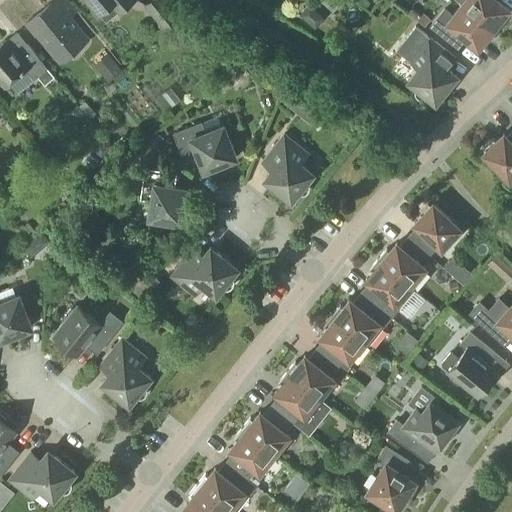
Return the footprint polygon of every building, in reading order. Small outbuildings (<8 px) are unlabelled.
[(61,60),(86,39),(69,19),(76,12),(66,0),(55,0),(26,24),(35,36),(39,33),(61,60)] [(87,0),(99,14),(111,5),(119,14),(137,0),(87,0)] [(164,0),(150,0),(144,6),(165,32),(180,20),(164,0)] [(502,18),(509,9),(497,0),(457,0),(462,4),(497,31),(505,21),(502,18)] [(489,42),(497,31),(462,4),(452,16),(444,10),(431,27),(453,44),(461,34),(478,48),(485,39),(489,42)] [(308,5),(300,16),(316,29),(325,19),(308,5)] [(408,12),(418,20),(423,13),(414,5),(408,12)] [(428,98),(429,97),(436,102),(456,76),(447,69),(456,58),(417,28),(399,52),(420,68),(410,81),(416,86),(415,87),(415,89),(414,91),(414,92),(415,94),(415,95),(416,97),(417,98),(419,99),(420,99),(422,100),(423,100),(425,99),(427,99),(428,98)] [(28,45),(16,54),(5,41),(0,45),(0,79),(5,86),(26,70),(34,80),(48,69),(28,45)] [(109,83),(122,71),(109,55),(96,66),(104,75),(109,83)] [(294,91),(285,103),(298,113),(307,101),(294,91)] [(79,106),(78,106),(89,119),(90,120),(90,119),(92,117),(96,114),(85,101),(79,106)] [(205,133),(201,123),(174,134),(185,160),(198,155),(204,170),(209,168),(210,173),(225,167),(223,163),(236,158),(224,126),(205,133)] [(511,132),(507,137),(504,134),(496,141),(493,138),(483,148),(486,151),(484,153),(510,180),(511,178),(511,132)] [(151,143),(159,150),(160,150),(162,152),(169,142),(158,134),(151,143)] [(308,181),(307,180),(312,173),(300,163),(308,153),(284,134),(262,162),(273,170),(266,179),(292,199),(297,193),(298,194),(300,194),(301,195),(303,194),(305,194),(306,193),(307,193),(309,191),(309,190),(310,188),(310,187),(310,185),(310,184),(309,183),(308,181)] [(151,143),(150,143),(147,140),(139,151),(152,160),(159,150),(151,143)] [(83,163),(91,170),(97,162),(90,156),(83,163)] [(184,223),(189,189),(186,186),(175,185),(176,174),(175,173),(146,169),(142,197),(153,198),(150,218),(184,223)] [(409,237),(430,255),(438,246),(442,249),(461,229),(433,203),(431,205),(428,203),(418,213),(421,216),(414,223),(418,227),(409,237)] [(58,217),(51,225),(60,233),(67,225),(58,217)] [(422,265),(430,255),(409,237),(401,246),(397,243),(390,252),(386,248),(378,259),(410,286),(426,268),(422,265)] [(61,242),(52,253),(63,262),(72,251),(61,242)] [(233,276),(232,275),(237,268),(211,248),(204,256),(194,248),(172,276),(195,294),(204,284),(216,294),(221,288),(223,289),(224,289),(226,289),(228,289),(230,289),(231,288),(232,287),(233,286),(234,285),(234,284),(234,283),(235,282),(235,280),(234,278),(233,277),(233,276)] [(415,290),(410,286),(378,259),(370,269),(373,271),(366,280),(370,283),(362,293),(392,317),(415,290)] [(465,267),(456,277),(464,284),(473,275),(465,267)] [(449,282),(452,291),(460,288),(457,279),(449,282)] [(369,345),(392,317),(362,293),(354,302),(350,299),(343,308),(340,305),(332,315),(369,345)] [(0,303),(0,301),(0,339),(5,338),(6,342),(19,336),(18,333),(31,327),(19,295),(0,303)] [(511,304),(509,308),(499,299),(489,310),(480,302),(470,313),(505,345),(511,337),(511,304)] [(151,312),(142,305),(135,314),(140,318),(147,317),(151,312)] [(101,324),(78,306),(76,308),(70,308),(64,315),(66,321),(51,339),(68,352),(70,349),(78,355),(86,344),(97,353),(122,321),(110,312),(101,324)] [(369,345),(332,315),(324,326),(327,328),(320,337),(324,340),(316,349),(338,367),(346,357),(350,360),(365,342),(369,345)] [(486,363),(495,352),(470,332),(461,344),(467,349),(460,357),(453,352),(450,352),(441,362),(442,366),(449,371),(448,371),(450,373),(450,379),(457,385),(463,384),(481,398),(494,382),(491,379),(497,372),(486,363)] [(144,397),(145,396),(146,395),(147,394),(147,393),(148,392),(148,390),(148,388),(147,386),(146,385),(145,384),(150,377),(138,367),(146,357),(122,338),(100,365),(111,373),(104,382),(130,403),(135,396),(136,397),(137,398),(139,398),(140,398),(142,398),(143,398),(144,397)] [(331,376),(338,367),(316,349),(309,359),(305,356),(298,364),(295,361),(287,372),(320,398),(335,379),(331,376)] [(419,353),(410,364),(420,372),(429,361),(419,353)] [(320,398),(287,372),(279,382),(282,385),(275,393),(279,396),(272,406),(294,423),(309,435),(331,407),(320,398)] [(448,440),(460,423),(433,403),(437,397),(421,386),(408,404),(416,409),(404,426),(397,420),(388,432),(414,450),(421,440),(437,451),(446,438),(448,440)] [(286,433),(294,423),(272,406),(264,415),(260,412),(253,420),(250,418),(242,428),(275,454),(290,435),(286,433)] [(16,432),(9,426),(11,423),(0,414),(0,474),(18,452),(7,443),(16,432)] [(260,473),(275,454),(242,428),(234,438),(237,441),(230,449),(234,453),(227,462),(257,486),(260,482),(252,475),(256,470),(260,473)] [(408,500),(415,488),(412,486),(415,482),(402,473),(409,461),(386,446),(378,459),(386,464),(368,492),(397,511),(405,498),(408,500)] [(70,479),(69,478),(75,472),(49,451),(42,460),(31,452),(9,479),(33,498),(41,488),(54,498),(59,491),(60,492),(61,492),(62,493),(64,493),(66,493),(67,492),(68,492),(70,490),(71,489),(71,488),(72,487),(72,486),(72,485),(72,483),(72,482),(71,480),(70,479)] [(232,511),(236,511),(257,486),(227,462),(219,471),(215,468),(208,477),(205,474),(197,484),(232,511)] [(232,511),(197,484),(189,495),(192,497),(185,506),(189,509),(186,511),(232,511)]
